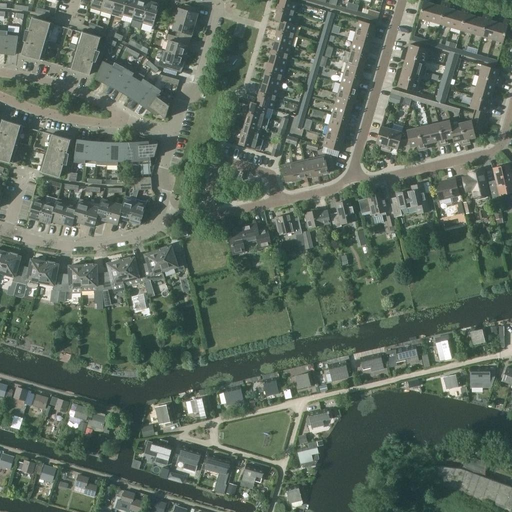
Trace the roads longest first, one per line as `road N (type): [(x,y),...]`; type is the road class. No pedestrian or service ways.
road 1 (residential): [(0,232),(101,246),(151,233),(168,193),(172,135)]
road 2 (residential): [(348,186),(402,0)]
road 3 (residential): [(348,186),(480,156),(505,136),(511,111)]
road 4 (residential): [(172,135),(217,12),(212,0)]
road 5 (residential): [(127,122),(51,82),(0,72)]
road 6 (residential): [(127,122),(72,119),(0,96)]
